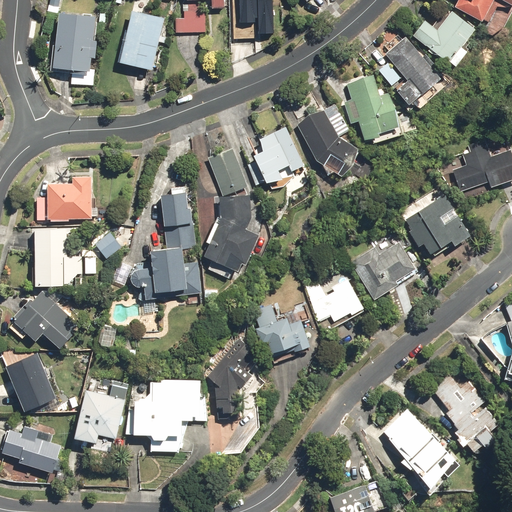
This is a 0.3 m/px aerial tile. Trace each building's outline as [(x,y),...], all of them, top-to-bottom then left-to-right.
[(62,0),(51,0),(49,12),(59,14),(62,0)] [(232,0),(235,38),(258,37),(257,18),(258,18),(259,33),(276,32),(273,0),(232,0)] [(511,0),(457,0),(455,5),(484,20),(494,0),(505,0),(511,3),(511,0)] [(167,19),(134,10),(121,64),(154,73),(162,41),(166,42),(170,25),(166,24),(167,19)] [(208,10),(186,11),(186,19),(176,19),(177,32),(209,32),(208,10)] [(425,19),(414,33),(456,66),(468,49),(464,46),(477,29),(452,10),(438,28),(425,19)] [(101,16),(62,12),(57,67),(75,68),(74,82),(94,84),(95,73),(96,73),(101,16)] [(442,75),(406,35),(385,54),(407,79),(397,88),(411,103),(442,75)] [(400,77),(388,61),(379,69),(391,84),(400,77)] [(353,98),(344,101),(352,123),(359,120),(366,138),(402,125),(389,90),(380,93),(373,74),(348,83),(353,98)] [(350,129),(335,103),(322,111),(310,88),(288,99),(318,159),(343,173),(344,172),(345,172),(346,171),(347,170),(348,170),(349,169),(350,168),(350,167),(351,166),(352,165),(353,164),(353,163),(354,162),(354,161),(355,160),(356,159),(356,158),(356,157),(357,156),(357,155),(358,154),(358,153),(358,152),(358,151),(359,149),(359,148),(359,147),(339,136),(350,129)] [(305,163),(287,126),(261,139),(263,144),(253,149),(270,183),(284,176),(280,169),(290,164),(293,169),(305,163)] [(492,186),(511,177),(511,152),(504,133),(463,150),(468,164),(453,169),(462,190),(490,179),(492,186)] [(232,146),(208,155),(223,194),(247,185),(232,146)] [(92,218),(93,174),(72,174),(72,184),(49,184),(49,217),(92,218)] [(173,191),(161,193),(168,246),(152,248),(153,260),(136,262),(139,287),(146,286),(148,298),(203,291),(200,260),(186,262),(184,247),(197,246),(192,206),(190,206),(188,185),(172,187),(173,191)] [(473,234),(444,192),(406,219),(413,229),(410,231),(419,244),(424,241),(433,253),(453,239),(457,244),(473,234)] [(261,232),(249,227),(252,220),(250,193),(223,195),(221,195),(222,216),(205,255),(212,257),(208,267),(230,276),(234,268),(240,270),(244,261),(248,262),(261,232)] [(69,227),(36,226),(33,284),(84,287),(86,255),(68,254),(69,227)] [(121,246),(110,231),(96,242),(107,257),(121,246)] [(366,252),(352,261),(376,298),(400,282),(398,278),(417,266),(401,240),(380,254),(377,249),(368,255),(366,252)] [(365,307),(343,264),(301,285),(319,320),(331,314),(334,320),(352,311),(353,313),(365,307)] [(42,289),(15,320),(37,339),(44,331),(61,346),(82,323),(58,302),(66,293),(60,288),(42,289)] [(311,344),(302,319),(291,323),(288,315),(279,318),(273,303),(254,310),(260,326),(256,327),(266,354),(297,342),(300,348),(311,344)] [(208,375),(221,386),(218,391),(218,405),(224,405),(224,410),(235,409),(235,405),(239,405),(239,389),(254,373),(251,370),(263,357),(240,337),(208,375)] [(36,349),(4,364),(26,411),(58,395),(36,349)] [(455,368),(431,388),(449,409),(446,412),(460,428),(455,432),(458,436),(457,437),(464,446),(468,443),(475,452),(484,444),(488,448),(499,439),(492,430),(501,422),(455,368)] [(200,414),(201,378),(161,378),(161,381),(154,381),(154,400),(129,399),(129,409),(136,409),(135,433),(153,434),(155,437),(167,438),(169,434),(185,434),(185,418),(193,418),(193,414),(200,414)] [(111,394),(86,388),(73,444),(111,452),(115,435),(118,436),(130,383),(114,379),(111,394)] [(457,457),(408,404),(380,430),(432,486),(457,457)] [(24,430),(10,427),(3,452),(21,456),(19,461),(55,471),(62,444),(40,438),(42,429),(25,425),(24,430)] [(376,511),(366,482),(330,495),(336,511),(376,511)]
